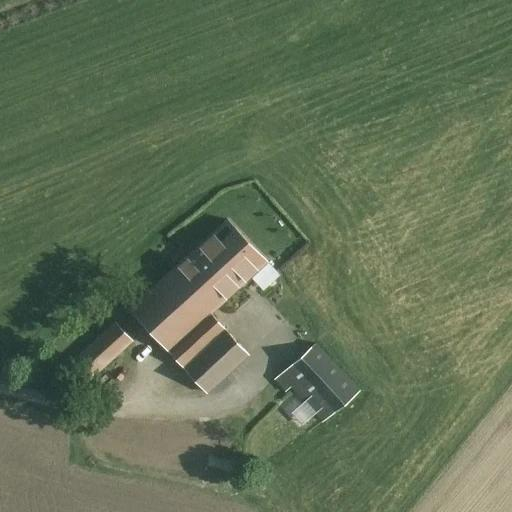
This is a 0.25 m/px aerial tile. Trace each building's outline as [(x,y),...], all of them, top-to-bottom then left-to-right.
[(271,268),(227,220),(128,308),(172,357),(271,268)] [(73,361),(92,381),(136,339),(118,320),(73,361)] [(209,398),(251,360),(223,330),(181,368),(209,398)] [(357,390),(315,343),(274,380),(285,393),(287,391),(291,388),(322,422),(357,390)] [(114,453),(147,456),(149,434),(116,431),(114,453)]
